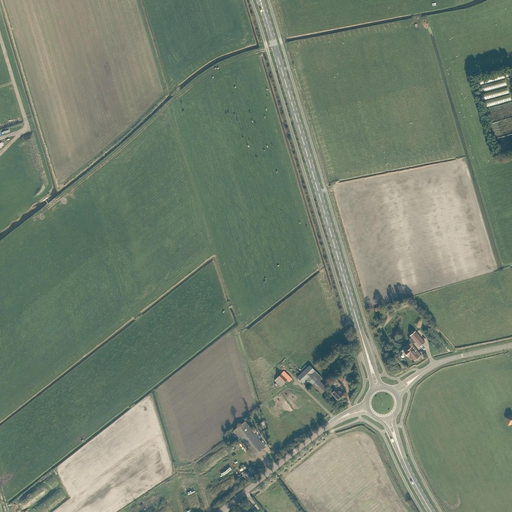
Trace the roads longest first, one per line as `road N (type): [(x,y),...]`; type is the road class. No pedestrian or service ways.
road 1 (secondary): [(359,325),(262,0)]
road 2 (unclassified): [(219,511),(332,422)]
